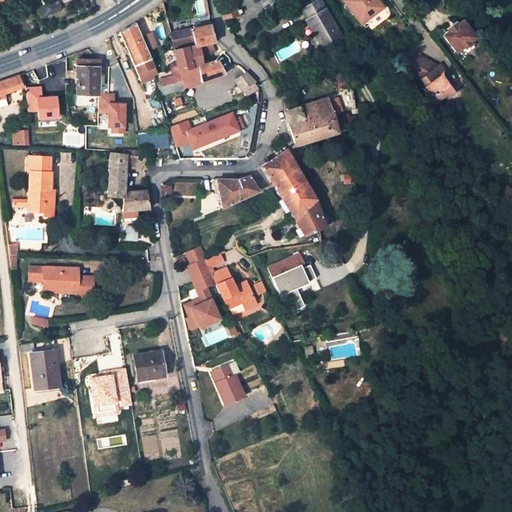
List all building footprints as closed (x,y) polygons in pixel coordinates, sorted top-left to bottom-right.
[(239,16),(233,0),(225,0),(220,2),(223,20),(239,16)] [(306,21),(314,36),(319,33),(326,46),(341,37),(320,0),(316,2),(306,9),(302,11),(308,20),(306,21)] [(314,0),(313,0),(304,5),(306,9),(316,2),(314,0)] [(343,0),(360,24),(361,24),(382,8),(376,0),(343,0)] [(461,59),(481,43),(461,17),(457,20),(454,23),(455,24),(451,28),(450,26),(447,28),(442,33),(461,59)] [(455,17),(445,26),(447,28),(450,26),(451,28),(455,24),(454,23),(457,20),(455,17)] [(140,33),(135,22),(119,31),(140,80),(152,75),(157,74),(147,51),(140,33)] [(194,46),(199,45),(201,55),(213,52),(210,43),(214,41),(210,25),(200,27),(191,29),(170,34),(173,43),(193,39),(194,46)] [(148,30),(140,33),(147,51),(155,47),(148,30)] [(326,46),(319,33),(314,36),(321,48),(326,46)] [(181,74),(181,77),(182,79),(182,82),(184,87),(224,72),(216,59),(203,64),(201,55),(199,45),(194,46),(174,50),(177,60),(179,70),(180,70),(181,74)] [(419,79),(425,86),(423,89),(433,103),(444,95),(446,98),(453,92),(443,77),(446,74),(438,63),(436,65),(418,56),(409,74),(419,79)] [(76,60),(76,94),(98,95),(98,61),(76,60)] [(179,70),(177,60),(175,61),(171,64),(170,67),(171,72),(176,75),(181,74),(180,70),(179,70)] [(255,82),(246,73),(235,80),(239,85),(234,88),(237,93),(242,90),(255,82)] [(14,77),(0,81),(0,106),(6,104),(2,93),(21,86),(20,81),(24,79),(22,74),(14,77)] [(167,85),(180,82),(180,80),(179,78),(181,77),(181,74),(176,75),(165,77),(167,85)] [(165,77),(158,79),(159,87),(167,85),(165,77)] [(184,87),(182,82),(180,82),(167,85),(159,87),(156,87),(159,95),(184,87)] [(42,121),(62,120),(60,96),(44,97),(43,86),(27,87),(29,113),(41,112),(42,121)] [(354,108),(351,87),(336,88),(338,97),(340,109),(341,110),(354,108)] [(339,117),(333,118),(331,111),(340,109),(338,97),(328,100),(327,96),(284,111),(295,146),(337,133),(336,131),(344,129),(344,128),(341,114),(340,114),(338,114),(339,117)] [(341,114),(344,128),(350,127),(356,126),(354,112),(341,114)] [(190,120),(170,126),(177,148),(191,144),(192,149),(242,134),(236,113),(192,126),(190,120)] [(27,129),(12,130),(13,144),(28,145),(27,129)] [(139,149),(168,146),(166,130),(137,134),(139,149)] [(65,133),(40,132),(39,145),(64,147),(65,133)] [(287,150),(262,167),(272,185),(297,168),(287,150)] [(145,157),(110,153),(107,196),(122,197),(121,221),(135,219),(134,209),(149,208),(146,190),(124,193),(125,167),(146,169),(146,168),(146,164),(145,157)] [(47,193),(47,189),(50,189),(50,172),(49,172),(49,158),(28,156),(28,170),(29,171),(27,200),(27,203),(31,204),(31,212),(43,213),(43,209),(53,209),(54,194),(47,193)] [(161,159),(148,157),(148,165),(160,166),(161,159)] [(272,185),(293,220),(315,198),(307,185),(297,168),(272,185)] [(216,179),(221,207),(244,197),(253,193),(257,191),(248,176),(237,180),(216,179)] [(211,179),(217,209),(221,207),(216,179),(211,179)] [(169,196),(170,186),(161,186),(161,195),(169,196)] [(253,193),(244,197),(246,201),(254,198),(253,193)] [(302,235),(318,229),(325,226),(315,198),(293,220),(302,235)] [(15,243),(7,244),(8,255),(13,255),(16,255),(15,243)] [(186,319),(189,331),(222,321),(208,287),(215,284),(204,258),(201,247),(185,253),(190,263),(187,265),(199,298),(184,304),(189,317),(186,319)] [(216,253),(204,258),(208,267),(222,261),(218,252),(216,253)] [(267,266),(279,293),(288,314),(305,306),(297,290),(307,284),(317,279),(311,265),(306,267),(305,264),(300,253),(267,266)] [(78,268),(44,267),(28,267),(28,282),(33,282),(33,280),(43,280),(43,285),(77,287),(77,293),(77,296),(92,296),(93,277),(77,276),(78,268)] [(241,290),(238,284),(234,286),(225,267),(211,273),(220,292),(228,308),(241,302),(244,309),(255,304),(248,287),(241,290)] [(245,281),(238,284),(241,290),(248,287),(245,281)] [(43,292),(77,293),(77,287),(43,285),(43,292)] [(49,319),(32,316),(31,323),(47,326),(49,319)] [(19,344),(19,351),(30,350),(29,343),(19,344)] [(29,353),(33,389),(53,387),(50,363),(57,363),(55,350),(29,353)] [(165,376),(160,350),(132,355),(137,381),(165,376)] [(50,363),(53,387),(59,386),(57,363),(50,363)] [(244,396),(234,375),(232,376),(226,364),(214,370),(219,382),(216,384),(220,395),(225,404),(242,396),(244,396)] [(100,376),(87,378),(93,419),(121,414),(120,408),(132,406),(126,368),(98,372),(100,376)] [(210,371),(216,384),(219,382),(214,370),(210,371)]
